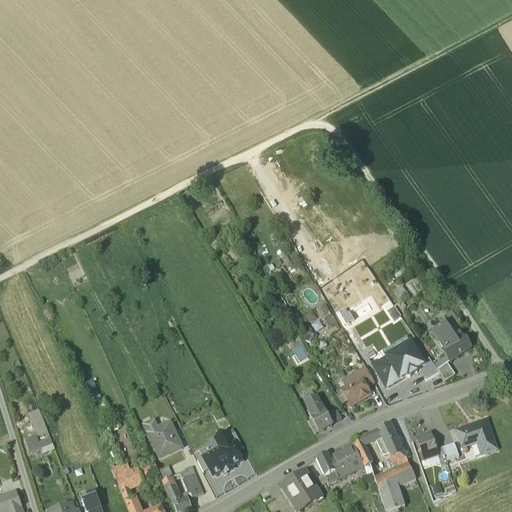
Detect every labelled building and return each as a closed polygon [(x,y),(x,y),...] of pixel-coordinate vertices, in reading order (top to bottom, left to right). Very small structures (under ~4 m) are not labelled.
[(315,318),(310,312),(305,315),(309,322),(315,318)] [(335,325),(330,317),(325,321),(330,328),(335,325)] [(317,334),(324,328),(319,322),(312,327),(317,334)] [(458,334),(451,323),(433,335),(444,351),(442,352),(450,364),(470,349),(463,338),(460,340),(456,335),(458,334)] [(312,345),(316,338),(310,335),(306,341),(312,345)] [(288,343),(298,362),(309,356),(298,337),(288,343)] [(412,345),(387,359),(400,382),(409,377),(410,379),(418,374),(417,373),(425,368),(412,345)] [(373,367),(386,390),(400,382),(387,359),(373,367)] [(447,365),(437,372),(440,376),(445,383),(455,376),(447,365)] [(365,369),(353,376),(357,382),(360,380),(366,390),(374,385),(365,369)] [(366,390),(360,380),(357,382),(341,392),(348,403),(347,406),(349,409),(352,410),(354,408),(355,405),(370,397),(366,390)] [(312,392),(305,396),(309,404),(316,400),(312,392)] [(331,427),(316,400),(309,404),(305,406),(307,410),(307,413),(308,416),(311,417),(312,419),(312,420),(319,433),(319,434),(331,427)] [(35,413),(29,415),(37,439),(38,437),(48,434),(39,412),(35,413)] [(170,423),(157,429),(154,422),(143,427),(147,434),(146,435),(159,461),(182,450),(170,423)] [(471,427),(456,432),(462,450),(477,444),(477,442),(481,440),(486,455),(496,451),(487,424),(472,429),(471,427)] [(389,425),(377,431),(380,436),(381,439),(376,441),(382,455),(388,454),(400,448),(389,425)] [(232,431),(226,435),(236,454),(243,451),(232,431)] [(377,431),(360,439),(363,444),(380,436),(377,431)] [(236,454),(226,435),(214,441),(219,449),(202,458),(203,460),(208,471),(213,479),(223,473),(224,476),(234,471),(233,468),(241,464),(236,454)] [(436,452),(431,438),(425,440),(424,438),(416,441),(424,462),(437,458),(438,457),(436,452)] [(50,439),(39,444),(37,439),(26,443),(30,454),(52,445),(50,439)] [(363,444),(360,439),(352,443),(364,468),(369,466),(372,465),(363,444)] [(454,445),(441,450),(446,463),(459,459),(454,445)] [(353,448),(329,459),(327,455),(316,461),(328,485),(344,477),(339,466),(357,457),(353,448)] [(400,448),(388,454),(392,460),(376,468),(374,467),(372,465),(369,466),(378,491),(396,485),(398,489),(415,481),(400,448)] [(446,463),(441,450),(436,452),(438,457),(437,458),(441,467),(447,465),(446,463)] [(357,457),(339,466),(344,477),(363,468),(357,457)] [(208,471),(203,460),(197,463),(203,474),(208,471)] [(115,461),(108,464),(111,470),(118,467),(115,461)] [(111,470),(115,481),(130,474),(126,464),(118,467),(111,470)] [(153,464),(138,471),(144,485),(159,478),(157,473),(153,464)] [(168,468),(157,473),(159,478),(162,484),(171,480),(173,479),(168,468)] [(192,468),(184,471),(185,473),(179,476),(187,494),(190,500),(203,495),(192,468)] [(130,474),(115,481),(125,505),(134,501),(129,491),(144,485),(138,471),(130,474)] [(305,474),(296,479),(295,478),(289,482),(290,483),(281,489),(296,511),(299,509),(301,511),(302,511),(318,502),(316,499),(320,497),(305,474)] [(187,494),(178,498),(171,480),(162,484),(173,508),(175,511),(186,511),(191,510),(188,501),(190,500),(187,494)] [(396,485),(378,491),(384,511),(394,511),(404,509),(398,489),(396,485)] [(21,511),(15,493),(0,498),(0,511),(21,511)] [(100,511),(94,494),(87,497),(88,499),(81,501),(85,511),(100,511)] [(139,511),(134,501),(125,505),(128,511),(139,511)]
